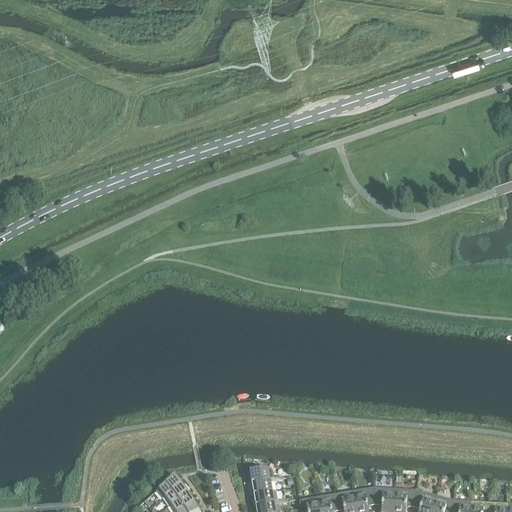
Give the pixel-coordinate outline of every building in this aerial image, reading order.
[(250,473),(252,485),(270,482),(271,484),(277,483),(276,479),(274,479),(273,474),(273,473),(272,472),(271,471),(270,471),(269,471),(268,471),(268,470),(263,471),(262,468),(253,469),(251,470),(250,471),(250,473)] [(159,491),(165,499),(182,485),(180,483),(176,479),(174,477),(159,491)] [(252,485),(254,497),(272,493),(271,484),(270,482),(252,485)] [(165,499),(171,506),(188,494),(185,489),(182,485),(165,499)] [(375,507),(374,489),(353,493),(356,511),(368,511),(368,508),(375,507)] [(381,511),(393,511),(395,490),(385,489),(374,489),(375,507),(382,507),(381,511)] [(413,509),(416,492),(416,491),(395,490),(393,511),(405,511),(406,508),(413,509)] [(419,511),(432,511),(436,497),(416,492),(413,509),(420,511),(419,511)] [(254,497),(256,508),(274,505),(275,506),(280,506),(281,505),(280,501),(278,502),(277,493),(272,494),(272,493),(254,497)] [(343,511),(356,511),(353,493),(335,496),(337,511),(342,511),(344,511),(343,511)] [(173,509),(174,511),(180,511),(194,503),(189,495),(188,494),(171,506),(173,509)] [(337,511),(335,496),(317,499),(319,511),(337,511)] [(452,511),(454,502),(436,497),(432,511),(452,511)] [(319,511),(317,499),(299,502),(301,511),(319,511)] [(471,511),(472,503),(455,502),(454,502),(452,511),(471,511)] [(199,511),(196,506),(194,503),(180,511),(199,511)] [(489,511),(490,504),(472,503),(471,511),(489,511)]
